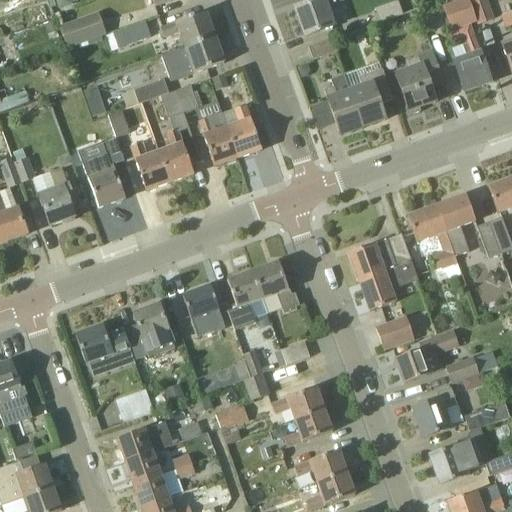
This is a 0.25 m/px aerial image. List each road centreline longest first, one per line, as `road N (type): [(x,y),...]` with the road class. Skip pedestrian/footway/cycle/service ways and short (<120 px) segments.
road 1 (residential): [(406,511),(292,205)]
road 2 (tertiary): [(25,300),(292,205)]
road 3 (residential): [(99,511),(25,300)]
road 4 (residential): [(315,197),(243,0)]
road 5 (tertiary): [(315,197),(511,127)]
